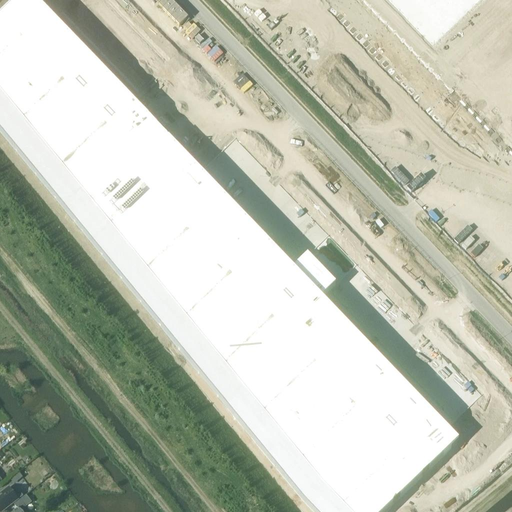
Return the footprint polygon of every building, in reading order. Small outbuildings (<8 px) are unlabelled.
[(33,0),(19,0),(0,18),(0,133),(302,501),(312,511),(385,511),(458,443),(321,300),(335,286),(307,257),(292,270),(288,265),(33,0)] [(511,0),(355,0),(341,13),(366,39),(362,43),(446,131),(451,135),(456,139),(461,143),(466,146),(471,149),(477,152),(482,154),(488,156),(494,158),(500,159),(503,160),(507,160),(510,162),(511,162),(511,0)] [(245,78),(242,75),(236,80),(240,83),(245,78)] [(0,511),(2,511),(22,497),(16,490),(11,493),(8,489),(0,495),(0,511)] [(27,511),(23,507),(29,502),(25,496),(14,505),(17,510),(14,511),(27,511)]
